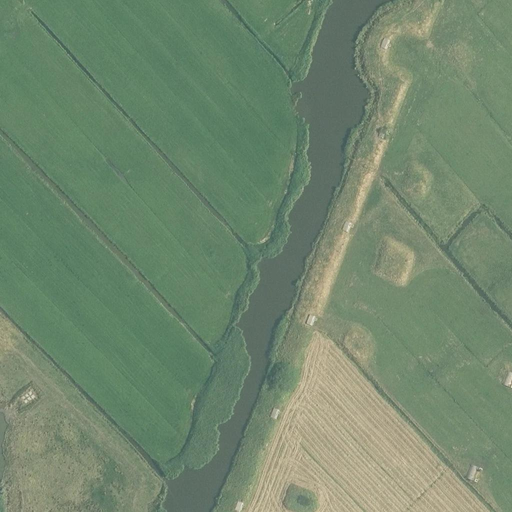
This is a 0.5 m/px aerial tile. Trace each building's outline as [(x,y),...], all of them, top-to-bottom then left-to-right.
[(392,45),(389,44),(390,41),(384,39),(381,47),(387,50),(388,46),(391,48),(392,45)] [(390,133),(388,132),(388,131),(382,128),(379,137),(385,139),(387,134),(389,135),(390,133)] [(354,226),(352,225),(352,224),(346,222),(343,230),(349,233),(351,228),(354,229),(354,226)] [(318,319),(315,318),(316,317),(310,315),(307,324),(313,326),(315,321),(317,322),(318,319)] [(502,384),(511,387),(511,372),(507,371),(502,384)] [(282,413),(280,412),(280,411),(274,409),(271,417),(277,420),(279,414),(282,415),(282,413)] [(465,478),(478,482),(479,480),(477,479),(480,470),(482,471),(483,469),(470,464),(465,478)] [(247,506),(244,505),(244,504),(238,502),(235,510),(239,511),(241,511),(243,508),(246,509),(247,506)]
